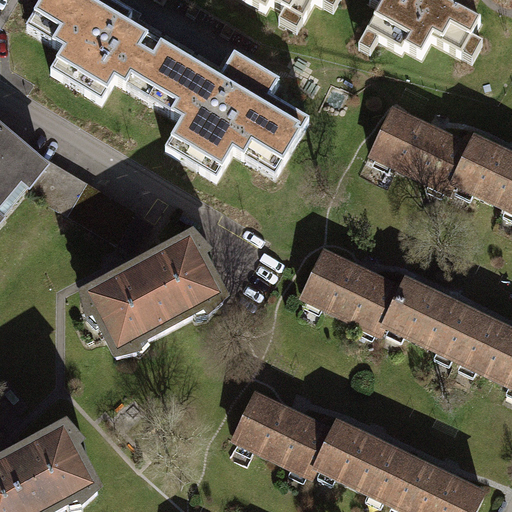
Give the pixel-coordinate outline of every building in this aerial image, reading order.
[(153,109),(181,63),(124,28),(129,19),(97,0),(48,0),(28,33),(66,55),(59,66),(108,95),(114,85),(153,109)] [(268,8),(304,28),(316,6),(321,9),(326,0),(237,0),(265,15),(268,8)] [(389,0),(368,38),(403,57),(405,53),(424,64),(433,47),(463,64),(484,27),(451,9),(456,0),(389,0)] [(181,63),(153,109),(182,127),(172,144),(220,173),(232,154),(275,180),(308,127),(270,104),(280,86),(235,59),(219,86),(181,63)] [(448,201),(451,194),(442,189),(463,146),(387,110),(363,161),(448,201)] [(0,224),(2,222),(0,220),(0,205),(18,184),(27,191),(43,171),(29,159),(0,134),(0,224)] [(451,194),(511,223),(511,160),(466,139),(463,146),(442,189),(451,194)] [(26,194),(67,218),(84,189),(33,156),(29,159),(43,171),(27,191),(26,194)] [(152,228),(84,189),(67,218),(130,254),(152,228)] [(208,317),(222,304),(200,264),(204,257),(190,243),(83,300),(88,319),(95,318),(116,361),(135,356),(134,351),(203,313),(208,317)] [(377,345),(380,337),(371,333),(392,290),(316,253),(292,304),(377,345)] [(380,337),(449,370),(474,319),(396,282),(392,290),(371,333),(380,337)] [(511,337),(474,319),(449,370),(511,400),(511,337)] [(307,486),(311,479),(301,474),(322,432),(246,395),(222,446),(307,486)] [(311,479),(379,511),(404,461),(326,424),(322,432),(301,474),(311,479)] [(80,508),(98,495),(74,452),(78,448),(65,432),(0,466),(0,511),(63,511),(77,505),(80,508)] [(404,461),(379,511),(471,511),(479,497),(404,461)]
